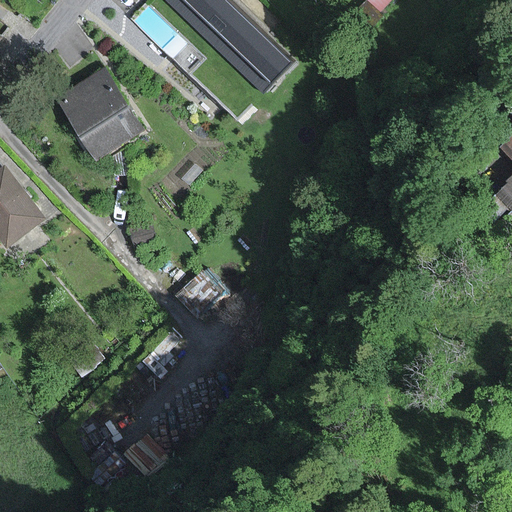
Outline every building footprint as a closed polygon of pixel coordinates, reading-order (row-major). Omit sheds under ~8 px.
[(293,63),(228,0),(166,0),(263,93),(293,63)] [(389,0),(371,0),(381,9),(389,0)] [(146,130),(105,69),(59,99),(100,161),(146,130)] [(45,219),(4,168),(0,171),(0,237),(8,248),(45,219)] [(192,305),(204,295),(191,280),(179,290),(192,305)] [(116,439),(142,468),(172,441),(146,412),(116,439)]
